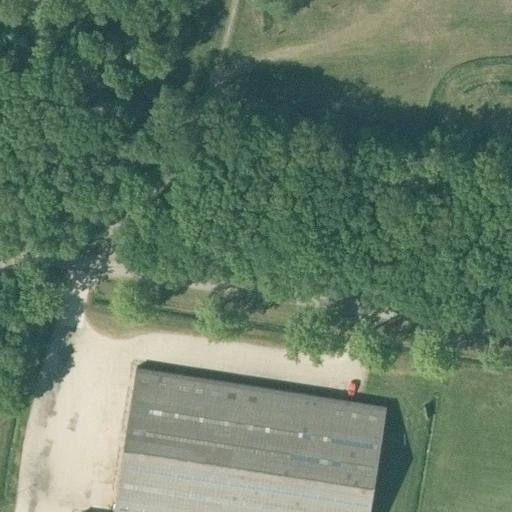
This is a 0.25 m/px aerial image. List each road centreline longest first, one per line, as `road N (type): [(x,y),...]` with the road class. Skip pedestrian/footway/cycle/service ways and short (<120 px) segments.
road 1 (unclassified): [(511,330),(0,250)]
road 2 (track): [(104,265),(122,208),(180,167),(202,121)]
